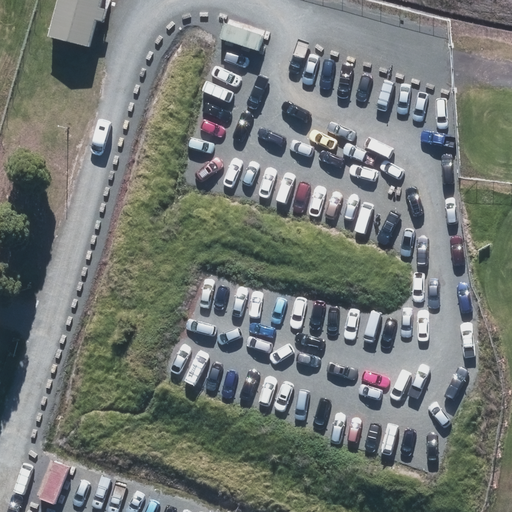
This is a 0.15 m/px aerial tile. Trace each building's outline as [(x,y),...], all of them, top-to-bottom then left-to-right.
[(58,0),(47,41),(90,51),(96,25),(104,26),(109,6),(112,4),(112,0),(58,0)] [(61,461),(43,455),(36,478),(54,484),(61,461)] [(145,490),(68,463),(61,483),(138,510),(145,490)] [(121,511),(57,488),(48,511),(121,511)] [(166,511),(211,511),(172,497),(166,511)]
